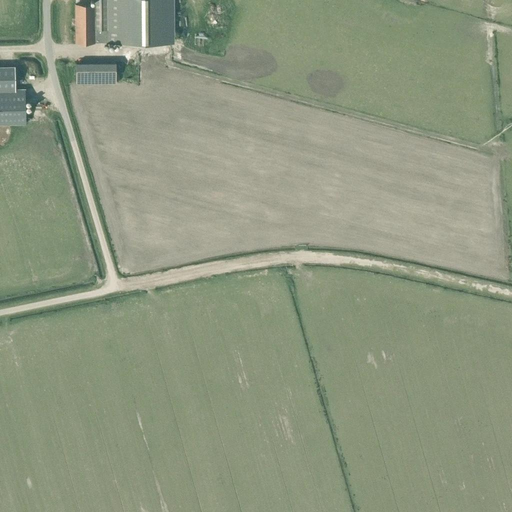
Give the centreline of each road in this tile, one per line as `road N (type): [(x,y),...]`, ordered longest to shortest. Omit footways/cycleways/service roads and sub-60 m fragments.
road 1 (unclassified): [(0,315),(118,289),(47,48),(47,0)]
road 2 (track): [(118,289),(268,259),(344,257),(511,294)]
